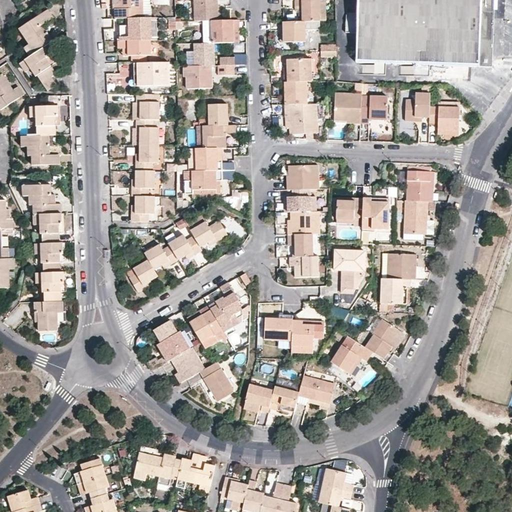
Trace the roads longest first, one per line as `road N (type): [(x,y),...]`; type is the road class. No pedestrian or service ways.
road 1 (residential): [(98,304),(83,0)]
road 2 (residential): [(391,416),(440,330),(484,159)]
road 3 (residential): [(260,148),(484,159)]
road 4 (residential): [(226,446),(331,443),(391,416)]
road 5 (residential): [(115,335),(262,252)]
road 6 (residential): [(260,148),(256,0)]
